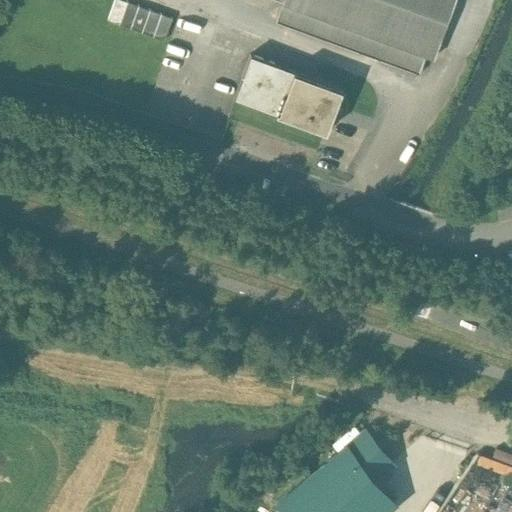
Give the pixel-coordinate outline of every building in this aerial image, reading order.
[(149,10),(120,0),(114,0),(108,21),(141,33),(149,10)] [(276,0),(282,2),(275,21),(418,74),(425,55),(433,58),(453,0),(276,0)] [(172,18),(149,10),(141,33),(164,41),(172,18)] [(340,88),(250,55),(234,97),(324,130),(340,88)] [(368,426),(275,504),(286,511),(390,511),(402,503),(381,479),(400,463),(368,426)]
